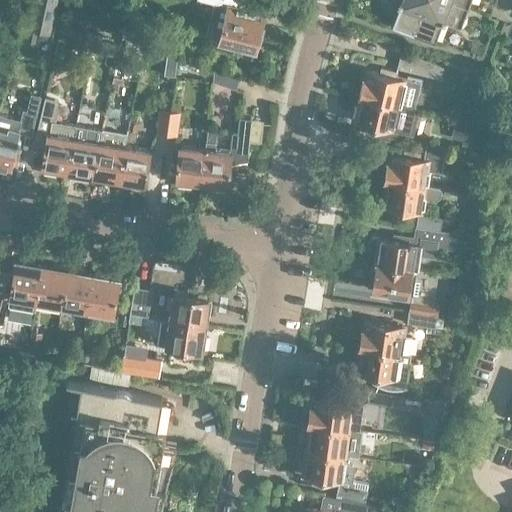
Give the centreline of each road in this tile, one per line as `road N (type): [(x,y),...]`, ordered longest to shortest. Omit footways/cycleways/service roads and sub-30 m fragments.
road 1 (residential): [(0,202),(274,245)]
road 2 (residential): [(274,245),(232,511)]
road 3 (residential): [(274,245),(318,0)]
